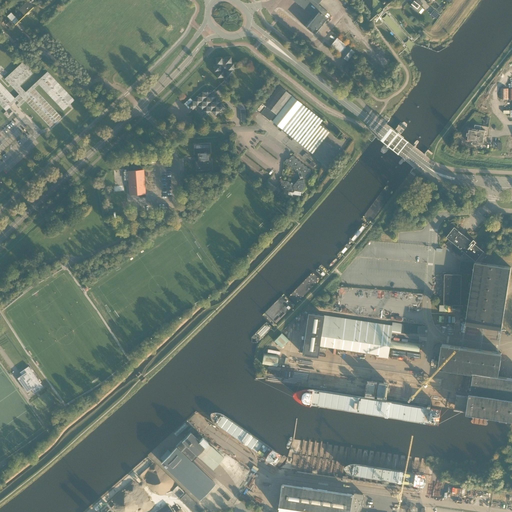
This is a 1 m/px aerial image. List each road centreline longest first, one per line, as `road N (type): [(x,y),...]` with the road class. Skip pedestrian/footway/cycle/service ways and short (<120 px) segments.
road 1 (secondary): [(139,107),(0,238)]
road 2 (secondary): [(428,167),(299,65)]
road 3 (residential): [(124,205),(176,201),(173,154),(160,131)]
